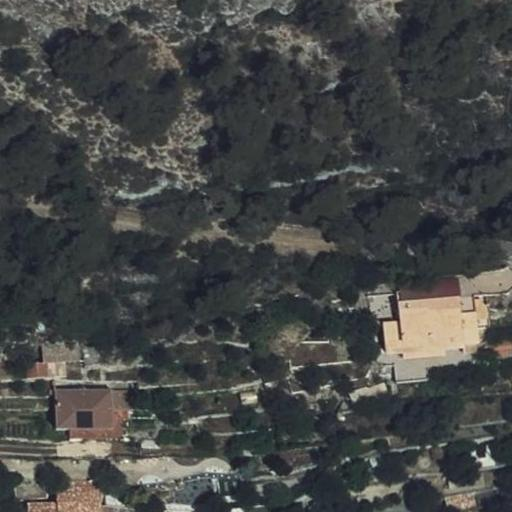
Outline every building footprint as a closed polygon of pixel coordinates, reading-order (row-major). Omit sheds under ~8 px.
[(423,297),(423,295),(377,298),(379,317),(362,318),(364,346),(381,344),(382,350),(427,347),(427,342),(445,341),(445,335),(462,334),(460,308),(441,309),(440,296),(423,297)] [(28,364),(7,366),(9,381),(29,379),(28,364)] [(133,382),(108,383),(109,393),(133,391),(133,382)] [(40,429),(52,428),(99,425),(97,407),(111,406),(109,393),(108,383),(37,388),(40,429)] [(97,407),(99,425),(52,428),(53,438),(113,433),(111,406),(97,407)] [(97,511),(96,488),(51,491),(52,506),(23,507),(23,511),(97,511)]
